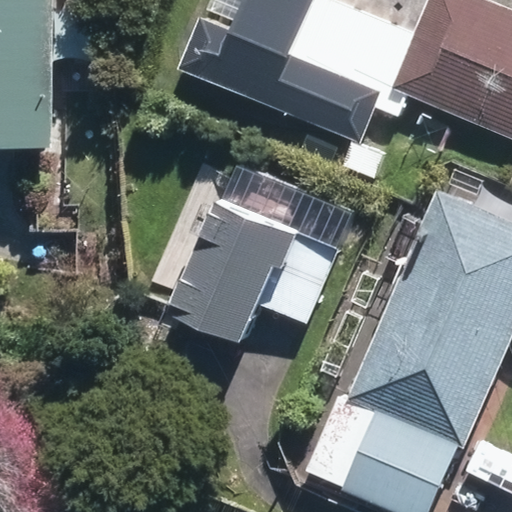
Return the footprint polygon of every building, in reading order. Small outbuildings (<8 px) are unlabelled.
[(0,0),(0,129),(66,130),(66,0),(0,0)] [(322,0),(248,0),(241,18),(224,12),(205,57),(371,125),(387,85),(302,50),(322,0)] [(511,1),(508,0),(450,0),(417,78),(511,118),(511,1)] [(511,353),(511,203),(471,187),(387,385),(482,425),(511,353)] [(304,221),(238,192),(189,301),(255,330),(304,221)]
